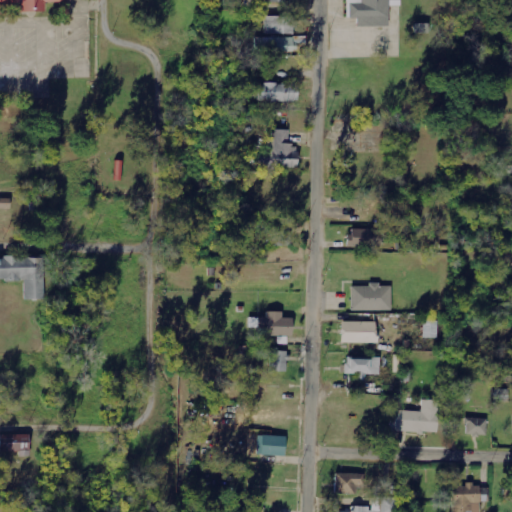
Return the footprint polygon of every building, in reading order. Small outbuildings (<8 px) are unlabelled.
[(17,1),(0,1),(0,0),(43,0),(43,10),(18,11),(17,1)] [(347,0),(347,19),(357,19),(357,26),(389,26),(389,6),(401,6),(401,0),(347,0)] [(293,34),(293,16),(264,17),(264,35),(293,34)] [(255,53),(293,52),(293,37),(255,38),(255,53)] [(297,102),(298,84),(257,84),(257,102),(297,102)] [(297,169),(297,146),(289,146),(289,130),(272,130),(272,139),(267,139),(267,153),(260,153),(260,169),(297,169)] [(11,199),(0,198),(0,209),(10,209),(11,199)] [(291,247),(291,226),(262,226),(262,247),(291,247)] [(351,237),(347,237),(347,246),(380,248),(381,230),(351,229),(351,237)] [(17,279),(17,281),(1,281),(1,279),(0,279),(0,256),(1,256),(1,254),(16,253),(16,256),(41,256),(42,298),(21,299),(21,279),(17,279)] [(351,286),(351,311),(392,311),(391,286),(351,286)] [(293,319),(282,318),(282,312),(266,312),(266,320),(249,319),(249,328),(266,329),(266,336),(278,337),(278,345),(287,345),(287,337),(292,337),(293,319)] [(423,338),(438,338),(438,321),(423,321),(423,338)] [(375,344),(375,323),(341,322),(340,343),(375,344)] [(287,372),(287,352),(270,351),(270,372),(287,372)] [(380,376),(380,358),(345,358),(345,376),(380,376)] [(439,401),(421,401),(421,412),(395,411),(395,432),(438,433),(439,401)] [(487,436),(486,419),(467,419),(467,436),(487,436)] [(0,452),(28,453),(29,435),(0,434),(0,452)] [(285,457),(285,437),(257,436),(256,456),(285,457)] [(360,474),(334,474),(335,494),(360,494),(360,474)] [(453,486),(452,511),(480,511),(480,485),(453,486)] [(398,511),(398,498),(371,498),(371,510),(335,509),(335,511),(398,511)]
